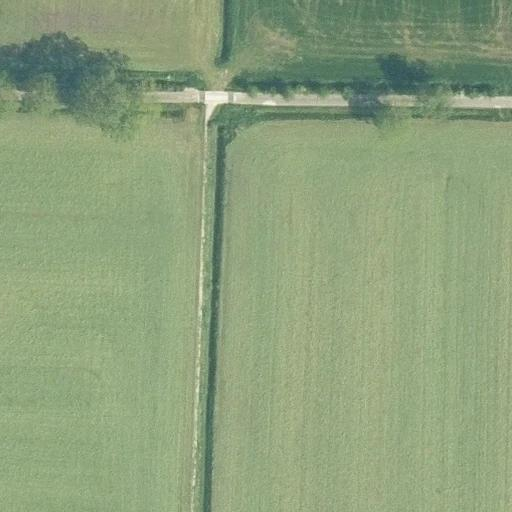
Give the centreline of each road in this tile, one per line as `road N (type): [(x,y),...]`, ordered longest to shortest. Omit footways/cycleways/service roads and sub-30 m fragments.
road 1 (unclassified): [(511,102),(0,93)]
road 2 (track): [(207,96),(191,511)]
